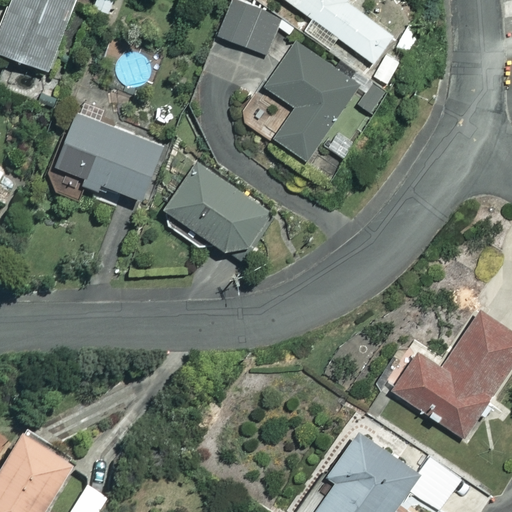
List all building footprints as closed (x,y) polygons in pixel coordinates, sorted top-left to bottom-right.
[(73,0),(12,0),(0,32),(0,48),(47,67),(73,0)] [(282,15),(249,0),(229,0),(215,30),(265,53),(282,15)] [(363,0),(290,0),(379,64),(399,37),(358,7),(363,0)] [(358,83),(297,40),(265,85),(295,106),(275,136),(306,158),(358,83)] [(159,141),(76,113),(58,165),(84,174),(81,184),(113,195),(115,188),(141,197),(159,141)] [(271,213),(196,162),(159,218),(196,243),(203,232),(241,258),(271,213)] [(511,359),(511,327),(480,307),(444,365),(418,348),(392,389),(464,435),(511,359)] [(407,487),(419,469),(360,427),(328,473),(336,478),(311,511),(389,511),(390,511),(407,487)] [(42,511),(70,468),(17,434),(0,460),(0,511),(42,511)] [(419,469),(407,487),(438,509),(461,476),(430,454),(419,469)] [(100,511),(108,500),(86,486),(69,511),(100,511)]
